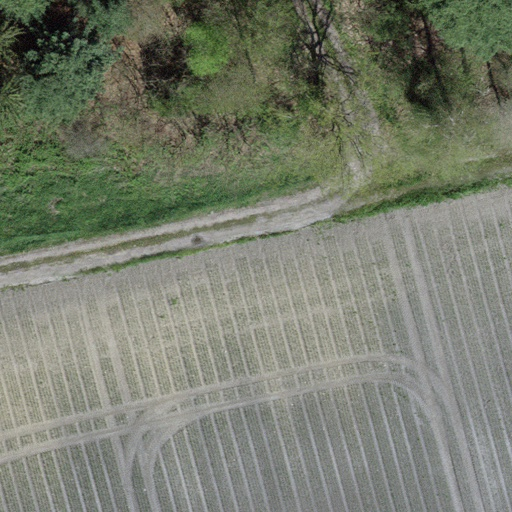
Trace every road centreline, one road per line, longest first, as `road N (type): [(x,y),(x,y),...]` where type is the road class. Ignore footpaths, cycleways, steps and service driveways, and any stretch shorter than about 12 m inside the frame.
road 1 (track): [(358,169),(0,255)]
road 2 (track): [(318,0),(358,169)]
road 3 (track): [(358,169),(511,134)]
